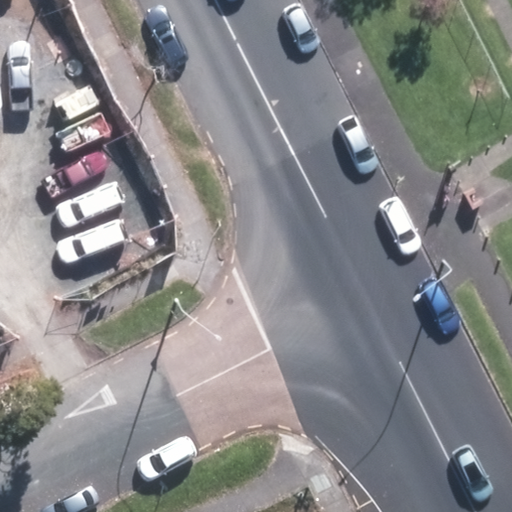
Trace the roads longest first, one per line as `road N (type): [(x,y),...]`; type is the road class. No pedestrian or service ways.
road 1 (residential): [(0,483),(365,300)]
road 2 (secondary): [(215,0),(365,300)]
road 3 (secondary): [(365,300),(473,511)]
